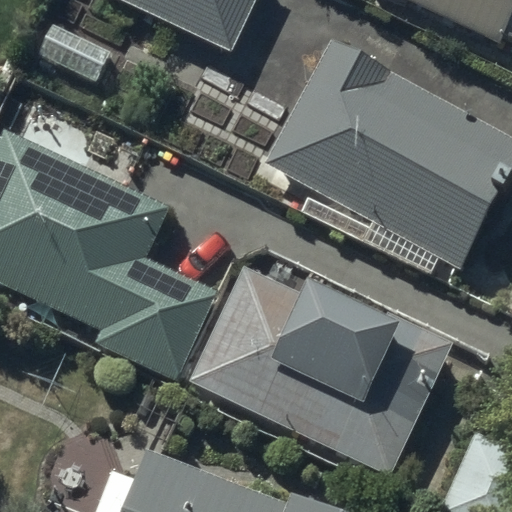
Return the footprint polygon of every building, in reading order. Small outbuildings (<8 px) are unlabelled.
[(255,0),(128,0),(233,49),(255,0)] [(511,0),(427,0),(511,38),(511,0)] [(111,52),(53,24),(39,53),(98,81),(111,52)] [(511,174),(511,139),(328,43),(265,163),(463,267),(511,174)] [(170,209),(5,138),(0,148),(0,297),(179,374),(216,288),(148,258),(170,209)] [(449,349),(247,265),(196,387),(398,471),(449,349)] [(511,511),(511,446),(477,430),(440,511),(511,511)] [(319,511),(150,450),(127,511),(319,511)]
